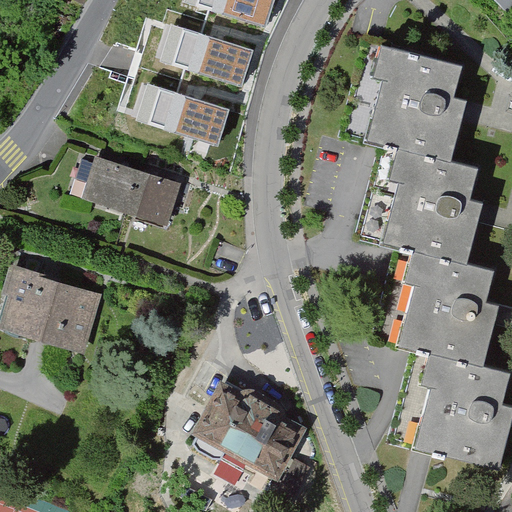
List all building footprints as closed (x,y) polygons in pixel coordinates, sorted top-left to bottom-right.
[(264,27),(272,0),(186,0),(185,3),(264,27)] [(511,0),(500,0),(511,11),(511,0)] [(242,87),(253,50),(168,25),(157,62),(242,87)] [(416,449),(500,472),(511,426),(511,406),(503,405),(511,371),(511,369),(485,362),(501,301),(489,297),(496,271),(469,263),(484,204),(473,201),(482,170),(455,163),(470,103),(458,100),(467,67),(384,45),(376,76),(386,79),(370,139),(399,146),(390,180),(402,183),(386,242),(415,249),(406,280),(417,283),(401,343),(430,351),(422,381),(433,384),(416,449)] [(218,144),(229,110),(143,83),(132,117),(218,144)] [(187,184),(102,156),(87,201),(172,230),(187,184)] [(108,294),(14,266),(6,295),(15,297),(5,329),(90,354),(108,294)] [(247,393),(225,382),(198,434),(288,480),(284,487),(300,495),(314,467),(295,457),(311,427),(287,415),(293,404),(252,383),(247,393)]
